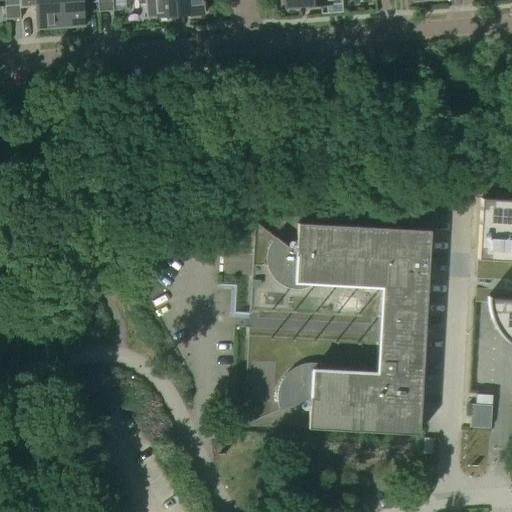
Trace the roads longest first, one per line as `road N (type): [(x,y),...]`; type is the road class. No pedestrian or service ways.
road 1 (unclassified): [(0,380),(75,357),(135,364),(167,395),(226,511)]
road 2 (residential): [(243,43),(511,22)]
road 3 (residential): [(0,60),(243,43)]
